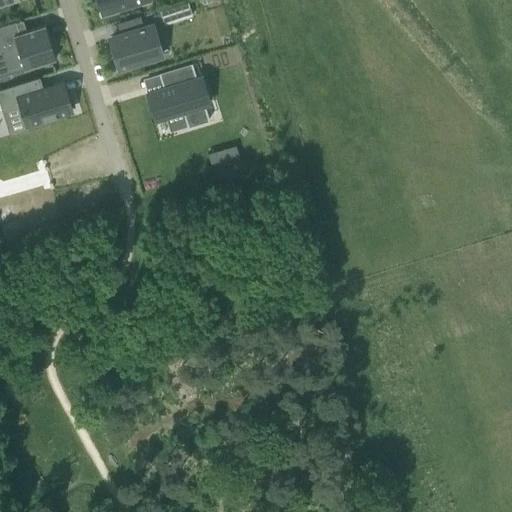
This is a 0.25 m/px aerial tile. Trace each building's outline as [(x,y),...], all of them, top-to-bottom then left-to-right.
[(146,0),(96,0),(101,14),(146,0)] [(172,7),(152,14),(154,21),(163,19),(164,23),(176,19),(172,7)] [(55,59),(44,25),(18,33),(15,21),(0,25),(0,79),(10,77),(9,73),(55,59)] [(161,55),(153,28),(150,29),(149,24),(111,36),(114,48),(112,49),(117,68),(161,55)] [(147,92),(146,93),(154,119),(165,116),(166,115),(181,111),(182,110),(182,112),(186,124),(186,125),(186,126),(208,119),(209,119),(208,118),(203,104),(207,103),(209,103),(200,76),(196,77),(191,62),(158,72),(158,73),(162,88),(156,90),(147,92)] [(39,77),(0,88),(0,106),(1,110),(20,105),(26,125),(70,111),(69,107),(74,105),(69,91),(64,92),(61,82),(42,88),(39,77)] [(228,147),(207,153),(210,163),(231,157),(228,147)]
